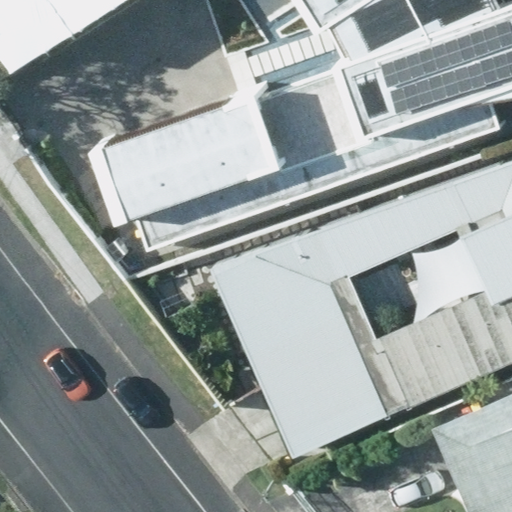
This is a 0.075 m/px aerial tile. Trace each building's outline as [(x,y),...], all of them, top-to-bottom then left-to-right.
[(7,0),(35,43),(102,0),(7,0)] [(362,39),(103,128),(128,205),(140,199),(154,234),(511,112),(511,108),(498,72),(511,67),(511,0),(318,0),(328,15),(344,2),(362,39)] [(176,60),(135,1),(53,58),(94,117),(176,60)] [(511,161),(218,263),(306,453),(511,364),(511,161)] [(511,511),(511,392),(446,421),(486,511),(511,511)]
